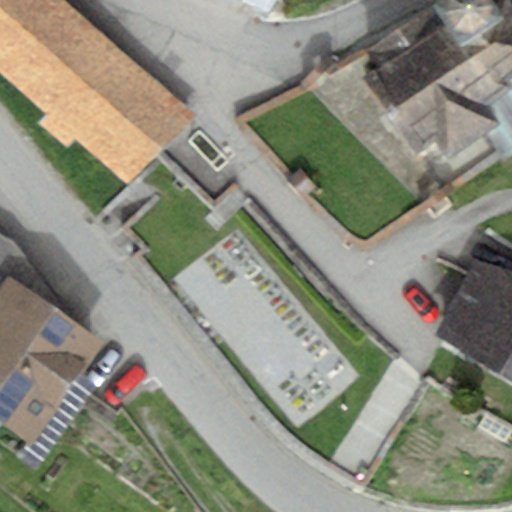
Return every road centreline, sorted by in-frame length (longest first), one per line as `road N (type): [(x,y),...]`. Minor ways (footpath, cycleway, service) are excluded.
road 1 (tertiary): [(0,147),(259,458),(330,511)]
road 2 (residential): [(159,0),(244,42),(281,45),(394,0)]
